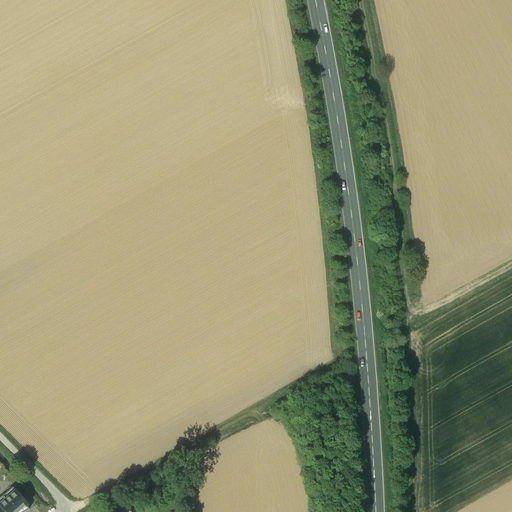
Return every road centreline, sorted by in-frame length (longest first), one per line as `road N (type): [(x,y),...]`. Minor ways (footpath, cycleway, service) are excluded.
road 1 (primary): [(373,511),(357,264),(313,0)]
road 2 (track): [(511,261),(429,306),(415,309),(405,295),(398,219),(352,0)]
